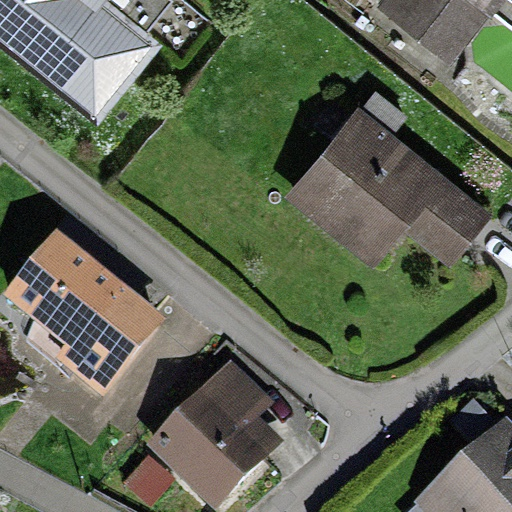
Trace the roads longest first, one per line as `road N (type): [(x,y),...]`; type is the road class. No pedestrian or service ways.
road 1 (residential): [(375,429),(0,126)]
road 2 (residential): [(511,325),(375,429)]
road 3 (residential): [(375,429),(283,511)]
